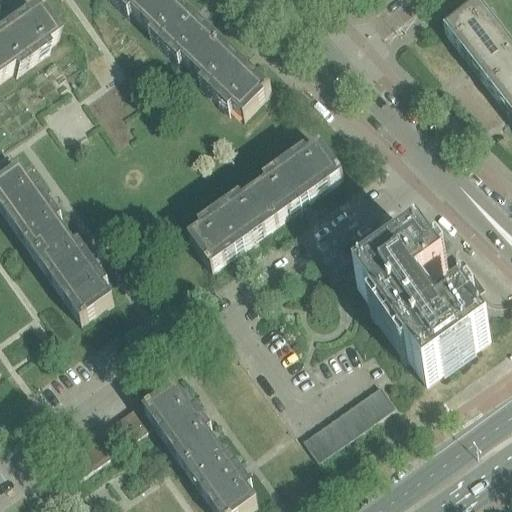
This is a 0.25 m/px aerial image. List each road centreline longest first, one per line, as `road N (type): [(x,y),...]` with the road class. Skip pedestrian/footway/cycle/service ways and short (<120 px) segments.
road 1 (residential): [(0,483),(438,171)]
road 2 (secondary): [(511,417),(379,511)]
road 3 (residential): [(438,171),(337,69)]
